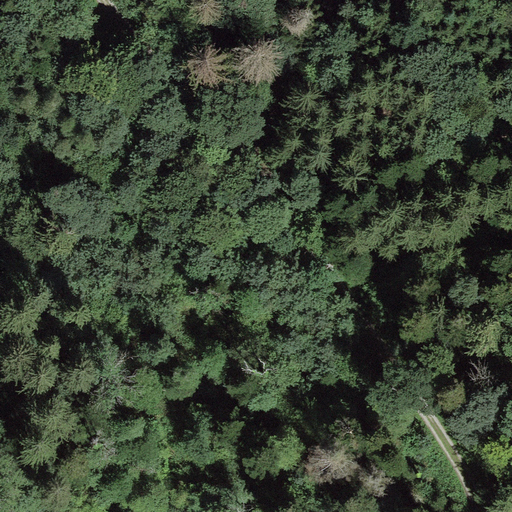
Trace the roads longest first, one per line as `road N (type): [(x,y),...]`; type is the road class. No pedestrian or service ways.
road 1 (track): [(475,511),(460,462),(247,160),(287,68),(338,0)]
road 2 (track): [(247,160),(101,0)]
